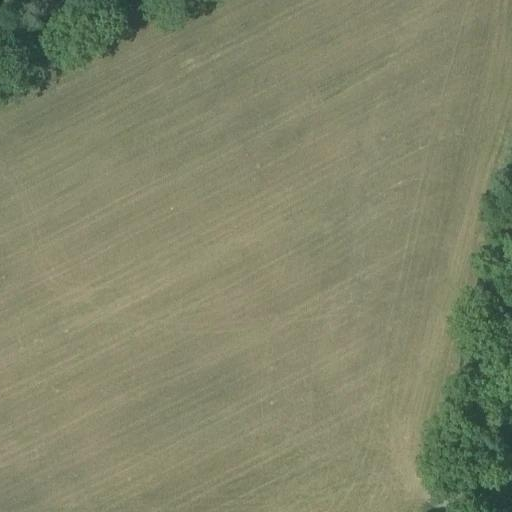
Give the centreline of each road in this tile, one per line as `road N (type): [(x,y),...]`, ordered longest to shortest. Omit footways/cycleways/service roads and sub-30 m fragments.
road 1 (track): [(462,511),(511,278)]
road 2 (track): [(121,0),(0,61)]
